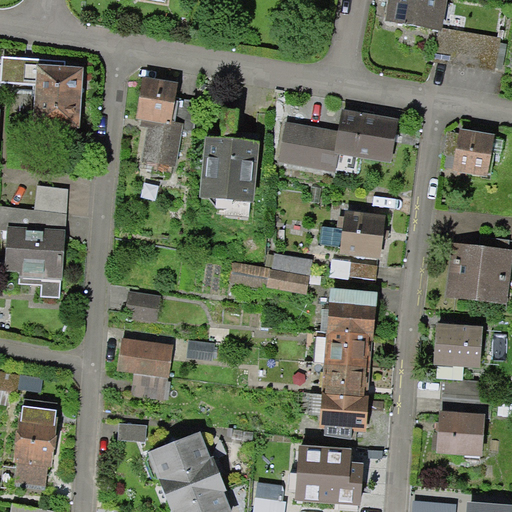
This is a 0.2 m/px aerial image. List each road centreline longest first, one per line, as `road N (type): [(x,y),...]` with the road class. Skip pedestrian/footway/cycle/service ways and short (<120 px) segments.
road 1 (residential): [(395,511),(436,100)]
road 2 (residential): [(124,45),(84,364)]
road 3 (residential): [(124,45),(337,84)]
road 4 (residential): [(84,364),(79,511)]
